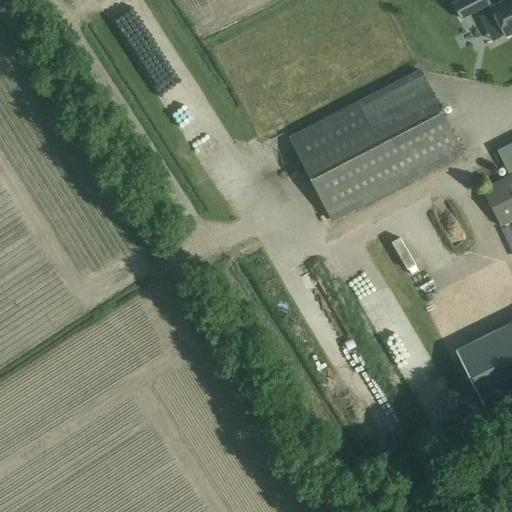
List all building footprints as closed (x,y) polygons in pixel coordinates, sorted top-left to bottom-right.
[(383,0),(342,0),(191,78),(237,166),(290,141),(331,221),(463,153),(383,0)] [(461,18),(490,3),(487,0),(461,0),(453,4),(461,18)] [(505,37),(511,33),(511,0),(505,0),(490,8),(505,37)] [(454,51),(472,43),(461,21),(443,30),(454,51)] [(171,117),(178,113),(173,103),(193,93),(185,76),(157,89),(171,117)] [(511,141),(498,149),(511,174),(511,173),(511,141)] [(511,173),(511,174),(481,189),(500,229),(502,228),(511,247),(511,173)] [(480,296),(492,315),(501,309),(490,290),(480,296)] [(483,406),(511,391),(511,371),(493,333),(456,352),(483,406)]
